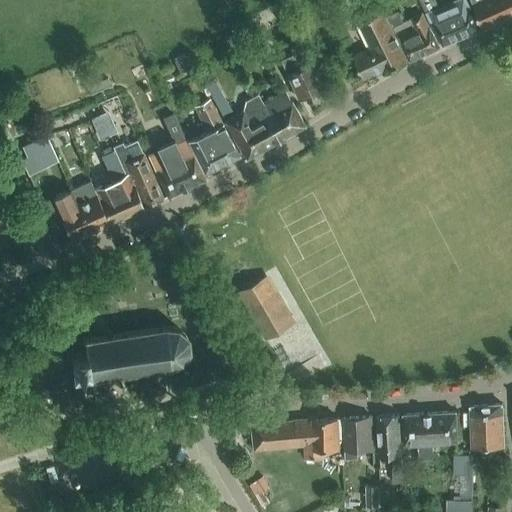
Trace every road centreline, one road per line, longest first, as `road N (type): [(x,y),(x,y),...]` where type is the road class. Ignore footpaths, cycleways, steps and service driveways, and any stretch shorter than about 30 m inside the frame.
road 1 (residential): [(49,261),(168,210),(511,29)]
road 2 (residential): [(200,419),(240,408),(465,390),(511,374)]
road 3 (residential): [(33,457),(200,419)]
